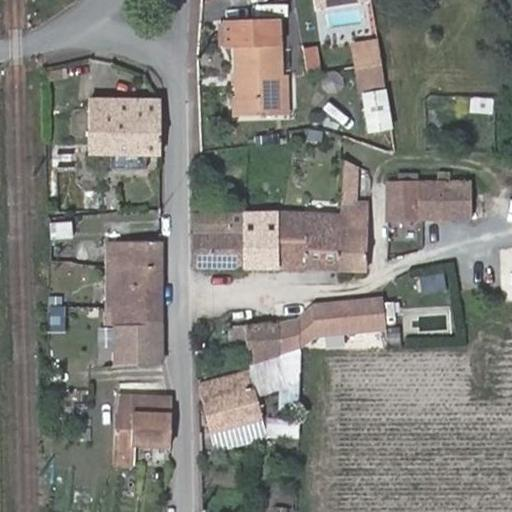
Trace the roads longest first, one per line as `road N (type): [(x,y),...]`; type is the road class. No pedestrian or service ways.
road 1 (track): [(190,33),(197,511)]
road 2 (unknown): [(511,230),(346,280),(194,288)]
road 3 (residential): [(189,0),(190,33),(0,50)]
